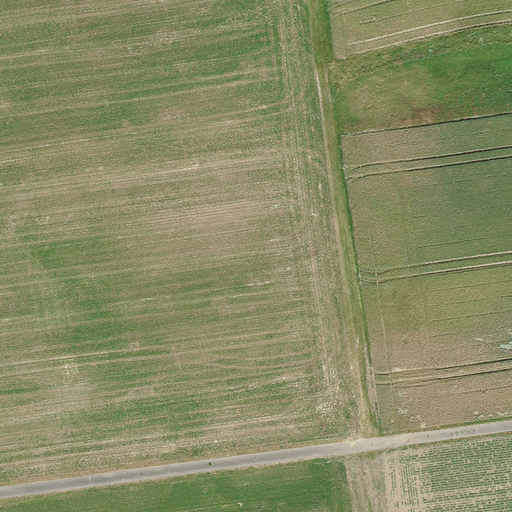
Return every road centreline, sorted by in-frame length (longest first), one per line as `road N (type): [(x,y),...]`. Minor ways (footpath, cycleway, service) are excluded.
road 1 (track): [(511,424),(0,492)]
road 2 (track): [(375,511),(312,0)]
